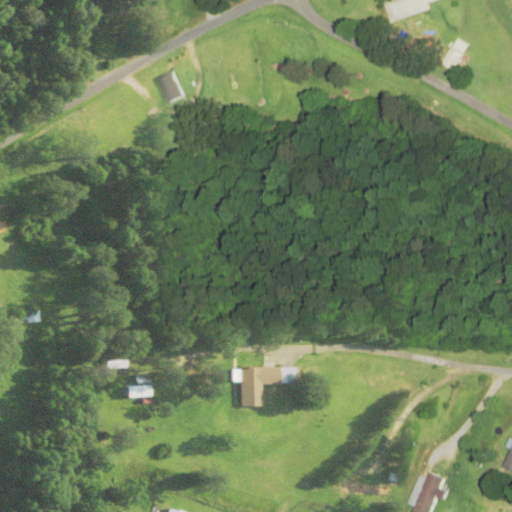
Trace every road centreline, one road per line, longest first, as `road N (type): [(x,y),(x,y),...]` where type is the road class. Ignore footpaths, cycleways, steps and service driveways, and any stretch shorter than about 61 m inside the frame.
road 1 (residential): [(0,140),(263,0)]
road 2 (residential): [(511,121),(325,29),(290,0)]
